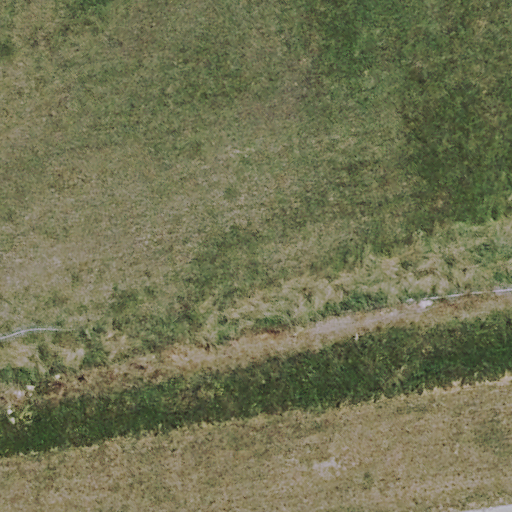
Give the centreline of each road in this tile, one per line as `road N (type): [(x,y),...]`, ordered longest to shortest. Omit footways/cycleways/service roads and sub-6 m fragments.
road 1 (primary): [(243,134),(455,170),(511,202)]
road 2 (primary): [(0,190),(45,167),(243,134)]
road 3 (primary): [(236,0),(243,134)]
